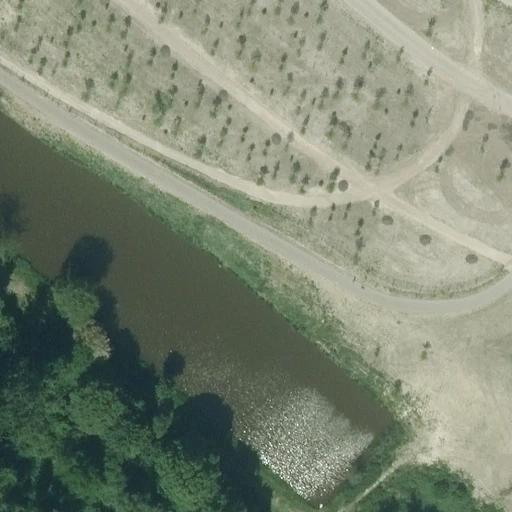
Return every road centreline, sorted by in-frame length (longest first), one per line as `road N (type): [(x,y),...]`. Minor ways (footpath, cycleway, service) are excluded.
road 1 (motorway): [(80,0),(511,362)]
road 2 (motorway): [(511,266),(194,0)]
